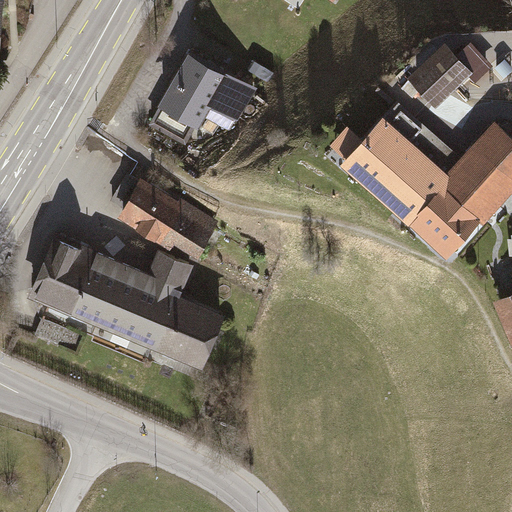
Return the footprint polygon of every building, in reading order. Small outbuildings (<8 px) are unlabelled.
[(334,0),(315,0),(329,8),(334,0)] [(436,103),(475,65),(447,36),(408,74),(436,103)] [(259,82),(189,45),(154,110),(224,147),(259,82)] [(409,222),(445,255),(478,218),(481,222),(511,188),(511,133),(493,116),(443,171),(401,132),(417,114),(398,97),(340,161),(373,191),(372,192),(407,224),(409,222)] [(192,262),(213,223),(137,181),(116,220),(192,262)] [(44,234),(19,297),(201,370),(227,307),(207,299),(182,289),(190,269),(148,252),(140,272),(116,263),(74,246),(44,234)] [(511,288),(491,298),(510,343),(511,342),(511,288)]
